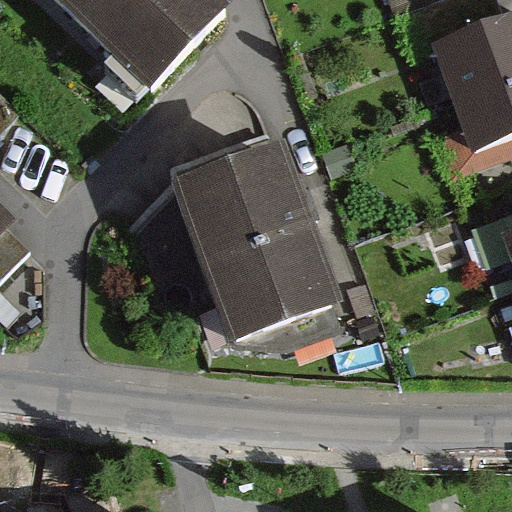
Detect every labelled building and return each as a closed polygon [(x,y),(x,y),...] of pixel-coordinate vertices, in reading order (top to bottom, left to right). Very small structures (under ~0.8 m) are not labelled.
[(46,0),(151,103),(230,24),(206,0),(46,0)] [(511,29),(437,57),(457,109),(511,88),(511,29)] [(511,88),(457,109),(466,134),(440,144),(454,181),(511,159),(511,88)] [(278,166),(178,202),(238,368),(338,332),(307,247),(278,166)] [(0,210),(0,323),(16,337),(42,320),(43,272),(16,249),(28,237),(0,210)] [(511,262),(511,226),(481,237),(492,270),(511,262)] [(511,511),(501,480),(401,511),(511,511)]
